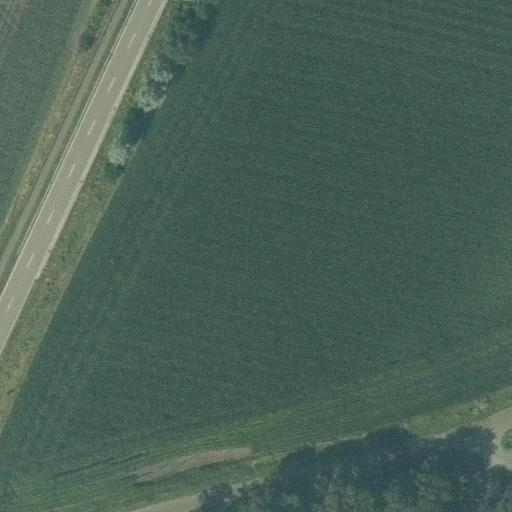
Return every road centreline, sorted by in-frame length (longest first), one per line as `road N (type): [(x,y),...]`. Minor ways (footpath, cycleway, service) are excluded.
road 1 (unclassified): [(511,418),(483,432),(154,511)]
road 2 (tertiary): [(146,0),(0,318)]
